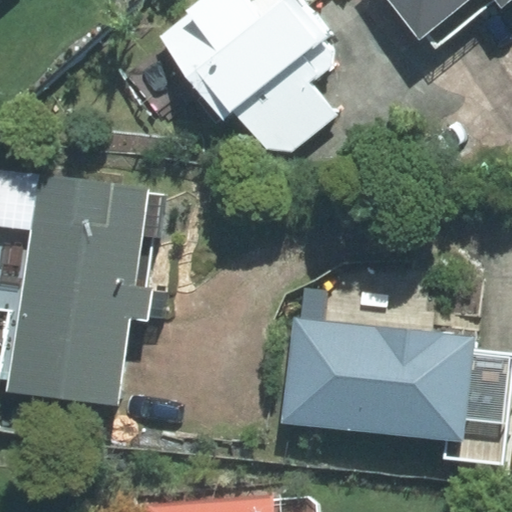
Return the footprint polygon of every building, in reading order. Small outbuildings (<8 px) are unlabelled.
[(206,0),(158,40),(206,99),(220,94),(283,171),(344,121),(320,91),(360,58),(312,0),(206,0)] [(511,0),(386,0),(429,49),(486,0),(497,0),(511,17),(511,0)] [(170,242),(174,194),(0,180),(0,223),(35,227),(22,395),(125,403),(131,328),(166,331),(169,295),(142,293),(146,240),(170,242)] [(484,343),(300,322),(288,428),(473,448),(484,343)] [(326,511),(325,496),(151,506),(151,511),(326,511)]
